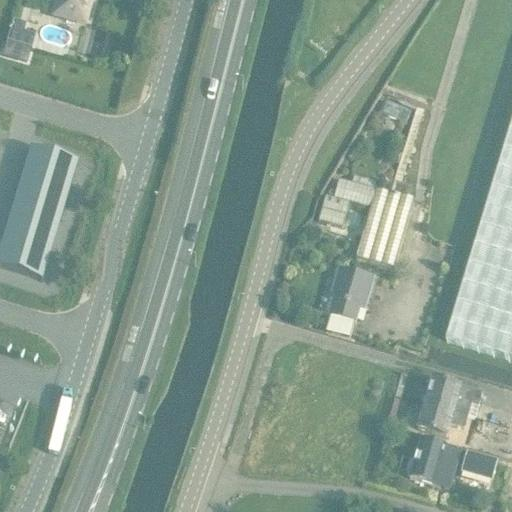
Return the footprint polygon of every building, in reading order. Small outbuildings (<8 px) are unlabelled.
[(59,0),(55,18),(84,26),(91,0),(59,0)] [(325,3),(322,14),(343,19),(346,8),(325,3)] [(87,61),(107,63),(109,47),(88,45),(87,61)] [(511,131),(448,343),(511,362),(511,131)] [(33,154),(0,253),(0,269),(42,282),(80,167),(33,154)] [(393,273),(413,204),(373,192),(376,184),(353,178),(351,186),(338,182),(333,200),(325,198),(318,222),(341,229),(348,205),(370,212),(356,262),(393,273)] [(364,315),(372,284),(337,274),(333,288),(336,289),(324,332),(350,339),(353,327),(354,327),(358,313),(364,315)] [(430,384),(422,407),(467,420),(471,408),(477,410),(481,396),(460,390),(459,393),(444,388),(444,386),(435,383),(433,385),(430,384)] [(463,433),(467,420),(422,407),(418,422),(416,421),(414,430),(416,430),(415,433),(445,443),(449,428),(463,433)] [(447,493),(459,455),(418,443),(412,463),(407,463),(404,474),(408,478),(407,481),(447,493)] [(461,474),(491,482),(496,463),(466,454),(461,474)] [(511,469),(502,499),(511,502),(511,469)]
